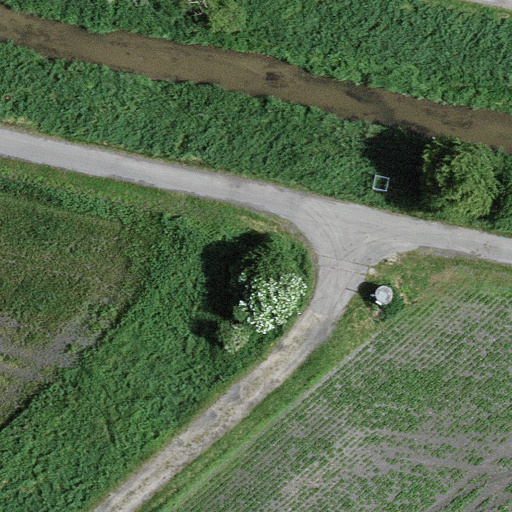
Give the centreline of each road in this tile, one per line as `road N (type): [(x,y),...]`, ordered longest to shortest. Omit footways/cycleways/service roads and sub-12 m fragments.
road 1 (track): [(511,242),(0,132)]
road 2 (track): [(87,511),(387,215)]
